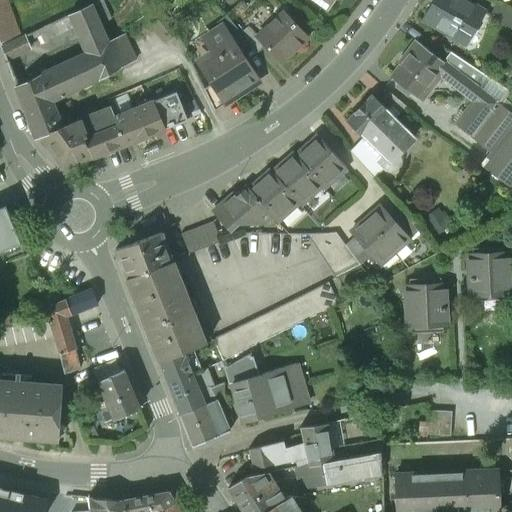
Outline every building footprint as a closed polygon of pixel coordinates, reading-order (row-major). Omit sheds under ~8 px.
[(7,0),(0,0),(0,41),(1,44),(21,37),(7,0)] [(486,12),(466,0),(434,0),(424,18),(466,43),(474,28),(476,29),(486,12)] [(85,53),(41,74),(48,94),(51,101),(119,69),(108,42),(100,25),(104,23),(102,17),(97,19),(91,3),(68,14),(85,53)] [(511,10),(499,3),(492,16),(511,27),(511,10)] [(256,37),(255,38),(262,46),(279,63),(305,38),(282,13),(256,37)] [(165,15),(151,26),(164,42),(178,32),(165,15)] [(248,47),(227,18),(217,24),(222,31),(223,30),(238,53),(248,47)] [(256,37),(248,28),(240,35),(248,47),(254,54),(262,46),(255,38),(256,37)] [(220,58),(205,67),(214,80),(225,98),(226,98),(254,80),(238,53),(223,30),(222,31),(208,39),(220,58)] [(123,32),(108,42),(119,69),(134,61),(123,32)] [(21,37),(1,46),(6,58),(30,47),(25,35),(21,37)] [(417,41),(408,52),(410,54),(392,78),(421,100),(430,89),(427,86),(437,73),(456,88),(465,77),(445,62),(445,63),(417,41)] [(41,74),(16,85),(23,105),(48,94),(41,74)] [(511,185),(511,113),(465,77),(456,88),(474,101),(456,124),(491,151),(481,164),(511,187),(511,185)] [(214,80),(203,88),(214,111),(229,101),(226,98),(225,98),(214,80)] [(406,106),(389,92),(379,102),(395,118),(406,106)] [(48,94),(23,105),(36,137),(62,128),(61,127),(51,101),(48,94)] [(379,102),(373,95),(347,121),(363,137),(364,138),(382,156),(376,162),(383,169),(386,171),(391,172),(397,171),(401,167),(402,161),(401,155),(398,153),(414,137),(413,136),(395,118),(379,102)] [(113,119),(115,124),(82,137),(90,158),(163,128),(153,103),(113,119)] [(109,109),(61,127),(62,128),(36,137),(62,168),(90,158),(82,137),(115,124),(113,119),(109,109)] [(318,135),(305,146),(304,146),(296,153),(295,154),(323,185),(322,185),(324,188),(347,167),(318,135)] [(382,156),(364,138),(363,137),(350,150),(375,178),(383,169),(376,162),(382,156)] [(323,185),(295,154),(296,153),(295,152),(282,164),(281,163),(272,171),(299,202),(301,205),(322,185),(323,185)] [(271,169),(258,181),(257,180),(249,188),(248,188),(273,216),(277,222),(299,202),(272,171),(271,169)] [(248,187),(237,196),(235,194),(223,204),(239,222),(267,222),(273,216),(248,188),(249,188),(248,187)] [(239,222),(223,204),(214,212),(230,230),(239,222)] [(393,220),(380,206),(365,219),(394,252),(409,239),(393,220)] [(0,249),(2,249),(1,248),(18,241),(19,242),(20,242),(5,207),(0,209),(0,249)] [(419,230),(403,212),(393,220),(409,239),(419,230)] [(394,252),(365,219),(349,233),(353,237),(369,256),(378,266),(394,252)] [(214,220),(182,232),(190,253),(222,241),(214,220)] [(324,258),(345,254),(340,228),(318,232),(324,258)] [(162,232),(115,250),(126,278),(173,261),(162,232)] [(369,256),(353,237),(344,245),(359,265),(369,256)] [(508,252),(468,254),(470,295),(510,293),(508,252)] [(173,261),(126,278),(160,363),(185,352),(202,345),(196,328),(200,326),(188,295),(184,297),(176,275),(178,274),(173,261)] [(328,283),(214,340),(223,361),(338,304),(328,283)] [(445,284),(405,286),(407,326),(447,324),(445,284)] [(91,289),(66,298),(71,313),(98,303),(91,289)] [(66,298),(48,305),(53,318),(49,319),(59,353),(74,349),(75,348),(65,316),(71,313),(66,298)] [(202,345),(185,352),(193,374),(223,361),(214,340),(209,342),(202,345)] [(74,349),(59,353),(64,370),(66,372),(79,368),(74,349)] [(185,352),(160,363),(181,414),(205,404),(200,391),(193,374),(185,352)] [(252,353),(236,362),(228,369),(232,383),(258,375),(252,353)] [(115,360),(92,368),(97,380),(119,371),(115,360)] [(119,371),(97,380),(106,405),(111,419),(139,408),(124,369),(119,371)] [(258,375),(232,383),(242,421),(289,408),(289,407),(283,388),(278,370),(258,375)] [(223,378),(213,381),(214,385),(200,391),(205,404),(217,400),(224,418),(229,416),(223,400),(223,378)] [(0,436),(57,439),(61,385),(0,382),(0,436)] [(300,383),(283,388),(289,407),(306,402),(300,383)] [(205,404),(181,414),(193,446),(229,431),(224,418),(217,400),(205,404)] [(106,405),(96,409),(99,417),(100,416),(102,422),(111,419),(106,405)] [(90,407),(80,410),(88,428),(97,424),(90,407)] [(451,413),(427,411),(426,434),(450,436),(451,413)] [(325,423),(300,427),(304,443),(307,455),(308,464),(321,462),(331,460),(325,423)] [(270,444),(250,449),(255,468),(293,459),(290,448),(289,447),(283,449),(281,442),(270,445),(270,444)] [(304,443),(290,448),(293,459),(307,455),(304,443)] [(379,444),(346,450),(347,457),(379,451),(379,444)] [(331,460),(321,462),(326,484),(380,474),(379,451),(347,457),(331,460)] [(308,464),(295,467),(299,489),(326,484),(321,462),(308,464)] [(500,470),(394,474),(395,511),(476,511),(501,511),(500,491),(506,490),(506,476),(500,477),(500,470)] [(267,472),(243,477),(228,486),(244,511),(265,511),(285,500),(267,472)] [(23,493),(23,492),(11,489),(11,490),(0,487),(0,511),(42,511),(46,500),(23,493)] [(168,491),(123,500),(127,511),(166,511),(177,506),(168,491)] [(109,511),(106,498),(88,496),(89,511),(109,511)] [(285,500),(265,511),(298,511),(290,497),(285,500)] [(127,511),(123,500),(106,498),(109,511),(127,511)]
